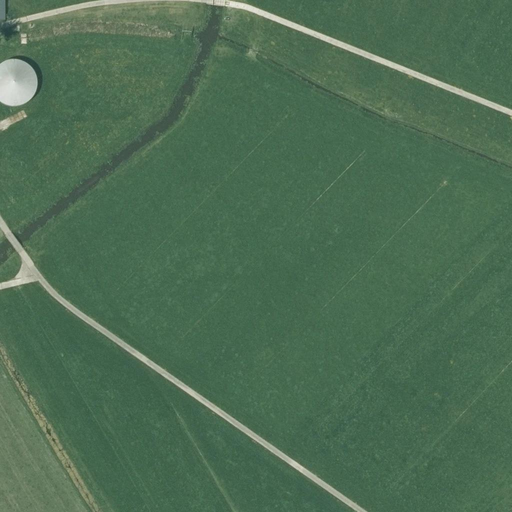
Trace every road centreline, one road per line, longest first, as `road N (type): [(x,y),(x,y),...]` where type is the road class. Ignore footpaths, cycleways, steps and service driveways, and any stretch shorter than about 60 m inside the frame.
road 1 (track): [(0,223),(49,290),(358,511)]
road 2 (track): [(511,114),(250,9),(205,0)]
road 3 (track): [(140,0),(0,26)]
